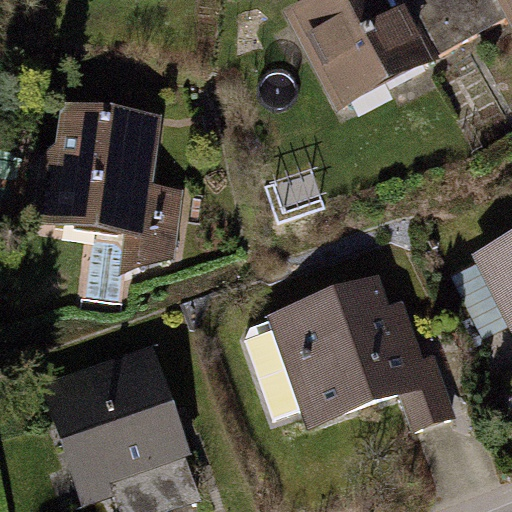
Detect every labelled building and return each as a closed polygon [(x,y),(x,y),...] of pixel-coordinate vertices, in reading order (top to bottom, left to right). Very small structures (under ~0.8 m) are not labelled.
[(441,62),(414,11),(407,0),(329,0),(289,22),(345,125),(446,71),(441,62)] [(509,25),(496,0),(433,0),(414,11),(441,62),(509,25)] [(511,0),(496,0),(509,25),(511,29),(511,0)] [(63,116),(59,161),(38,176),(32,237),(127,246),(121,281),(139,284),(177,264),(185,195),(158,191),(163,127),(63,116)] [(511,242),(477,260),(511,327),(511,242)] [(373,289),(276,329),(326,449),(423,409),(373,289)] [(155,356),(45,395),(86,511),(96,511),(117,505),(119,511),(202,511),(204,511),(189,468),(195,466),(155,356)]
